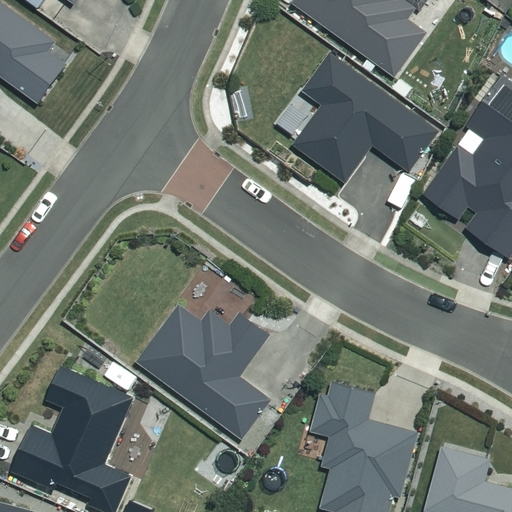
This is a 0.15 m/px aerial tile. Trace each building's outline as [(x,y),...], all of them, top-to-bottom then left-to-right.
[(34,0),(60,19),(73,1),(78,5),(82,0),(34,0)] [(407,0),(305,0),(301,7),(401,79),(432,35),(400,12),(407,0)] [(61,45),(0,1),(0,73),(46,106),(74,66),(56,53),(61,45)] [(443,132),(336,55),(307,94),(326,108),(298,146),(351,184),(378,147),(413,172),(443,132)] [(511,87),(507,84),(474,130),(492,143),(480,159),(465,148),(429,198),(511,257),(511,87)] [(208,325),(184,307),(142,365),(247,441),(276,402),(244,379),(275,337),(247,317),(238,329),(216,313),(208,325)] [(140,400),(68,369),(54,403),(69,410),(58,435),(39,428),(21,470),(119,511),(123,511),(138,479),(111,468),(140,400)] [(331,393),(322,391),(313,426),(331,430),(323,462),(331,464),(321,506),(335,510),(334,511),(392,511),(397,495),(402,497),(419,429),(369,416),(376,390),(335,379),(331,393)] [(183,413),(160,400),(147,424),(170,437),(183,413)] [(496,459),(447,448),(433,511),(511,511),(511,485),(491,481),(496,459)]
